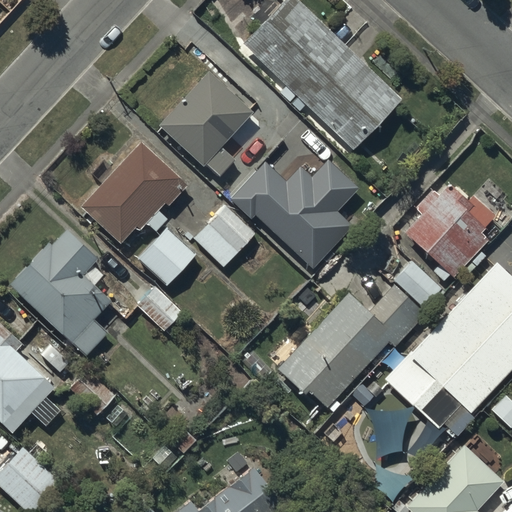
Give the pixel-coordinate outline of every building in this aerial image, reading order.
[(400,103),(294,0),(289,0),(241,48),(246,52),(243,56),(253,65),(257,61),(288,92),(282,98),(300,115),(306,109),(351,153),(400,103)] [(158,130),(202,170),(204,168),(217,181),(235,164),(219,148),(251,117),(209,74),(179,104),(182,106),(158,130)] [(98,175),(76,199),(116,236),(132,219),(135,222),(142,215),(152,223),(163,211),(154,202),(160,195),(164,199),(183,178),(138,136),(111,164),(105,158),(93,171),(98,175)] [(354,181),(326,155),(310,171),(297,159),(284,174),(262,154),(226,192),(248,213),(252,208),(309,261),(347,220),(332,205),(354,181)] [(421,217),(402,236),(435,268),(431,273),(442,284),(448,277),(450,280),(501,229),(491,219),(492,218),(472,197),(465,204),(450,188),(438,200),(432,194),(415,211),(421,217)] [(253,227),(224,200),(192,235),(221,262),(253,227)] [(192,249),(162,222),(134,254),(164,281),(192,249)] [(46,235),(6,277),(82,348),(105,324),(91,312),(109,293),(80,266),(93,252),(62,224),(49,237),(46,235)] [(466,406),(511,356),(511,275),(491,256),(403,350),(407,353),(389,372),(412,394),(408,398),(433,421),(439,415),(453,428),(470,409),(466,406)] [(410,257),(393,275),(426,305),(443,287),(410,257)] [(326,402),(387,335),(394,342),(424,309),(392,280),(368,307),(346,287),(274,365),(303,392),(308,386),(326,402)] [(153,282),(136,300),(163,325),(180,307),(153,282)] [(0,417),(8,425),(27,405),(42,419),(58,402),(43,389),(50,381),(10,344),(18,335),(0,318),(0,417)] [(507,427),(511,421),(511,398),(504,390),(487,407),(507,427)] [(460,439),(403,501),(414,511),(482,511),(475,505),(501,478),(460,439)] [(21,441),(0,463),(0,483),(28,510),(51,485),(43,478),(51,469),(21,441)] [(187,492),(161,511),(281,511),(287,508),(251,461),(195,503),(187,492)]
